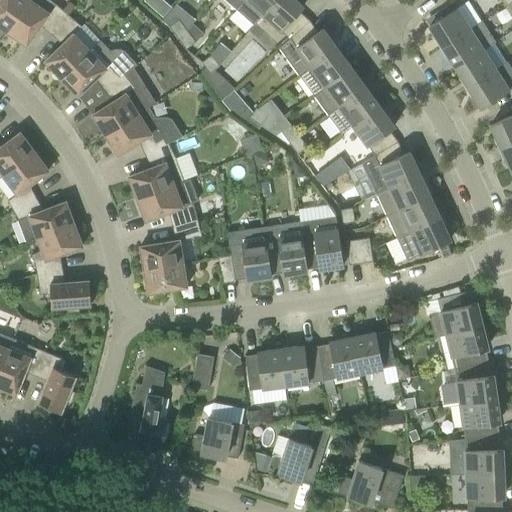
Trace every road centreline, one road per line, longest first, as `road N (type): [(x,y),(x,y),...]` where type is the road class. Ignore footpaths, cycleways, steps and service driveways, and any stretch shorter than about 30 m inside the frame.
road 1 (residential): [(122,320),(238,318),(387,292),(502,253)]
road 2 (residential): [(122,320),(110,245),(86,178),(0,77)]
road 3 (residential): [(502,253),(450,139),(379,29)]
road 4 (residential): [(79,448),(122,320)]
road 5 (residential): [(142,474),(257,511)]
